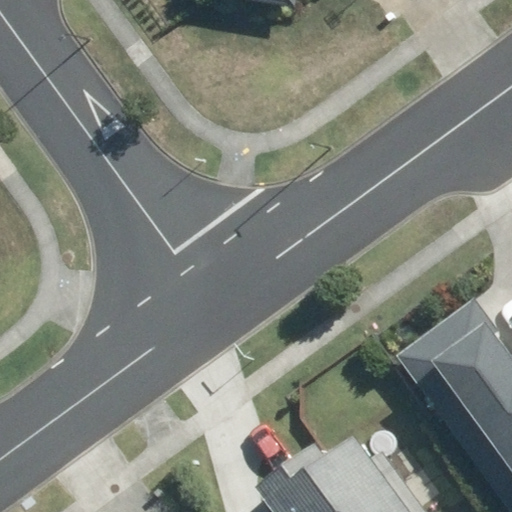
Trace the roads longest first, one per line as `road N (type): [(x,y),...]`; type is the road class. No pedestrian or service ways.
road 1 (residential): [(15,0),(235,294)]
road 2 (tertiary): [(511,88),(235,294)]
road 3 (tertiary): [(235,294),(0,458)]
